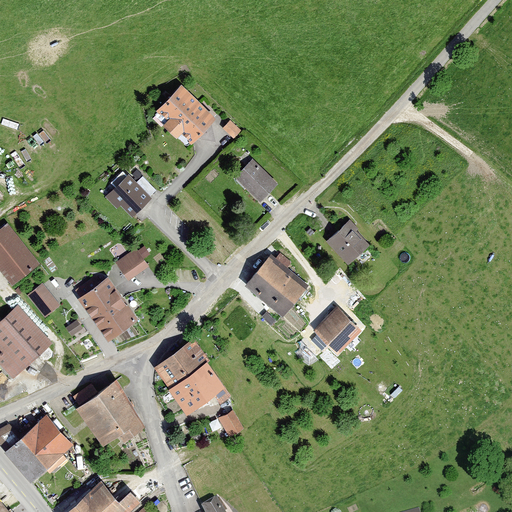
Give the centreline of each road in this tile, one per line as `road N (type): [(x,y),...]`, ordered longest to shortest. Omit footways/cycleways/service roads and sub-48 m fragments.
road 1 (tertiary): [(142,364),(496,0)]
road 2 (residential): [(142,364),(107,365),(0,416)]
road 3 (tertiary): [(180,511),(142,364)]
